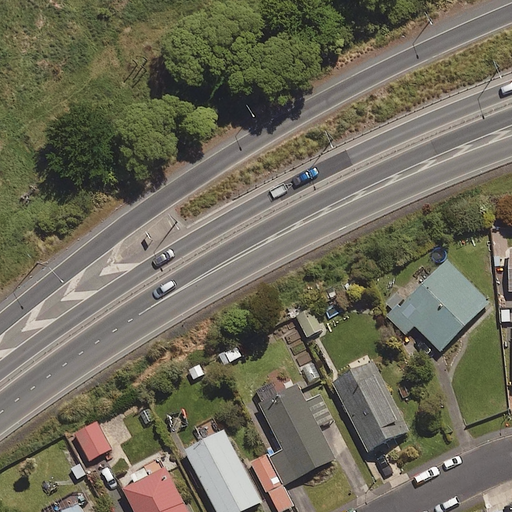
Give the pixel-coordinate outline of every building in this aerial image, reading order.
[(490,301),(448,259),(390,317),(407,334),(416,324),(442,350),(490,301)] [(322,331),(316,309),(296,316),(303,337),(322,331)] [(239,342),(222,351),(229,365),(246,356),(239,342)] [(314,358),(298,366),(309,388),(325,380),(314,358)] [(409,430),(373,359),(334,379),(370,450),(409,430)] [(304,398),(298,384),(262,402),(284,448),(269,455),(284,484),(335,459),(319,426),(304,398)] [(304,398),(319,426),(335,418),(321,390),(304,398)] [(240,511),(262,501),(218,415),(196,426),(203,440),(187,448),(219,511),(240,511)] [(82,431),(77,433),(90,460),(112,449),(98,422),(82,431)] [(90,460),(77,433),(61,442),(80,478),(96,469),(90,460)] [(284,484),(269,455),(254,463),(278,511),(280,511),(294,505),(284,484)] [(190,511),(167,466),(124,487),(136,511),(190,511)] [(83,511),(79,503),(62,511),(83,511)]
